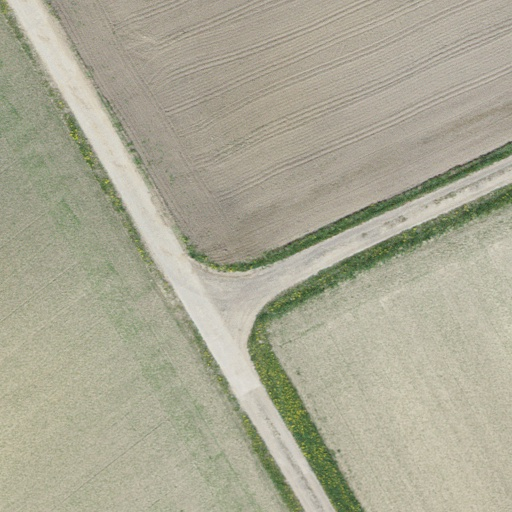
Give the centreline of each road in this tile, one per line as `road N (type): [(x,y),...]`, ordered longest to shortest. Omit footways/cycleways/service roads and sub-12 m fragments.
road 1 (track): [(20,0),(209,321)]
road 2 (track): [(209,321),(511,176)]
road 3 (track): [(209,321),(320,511)]
